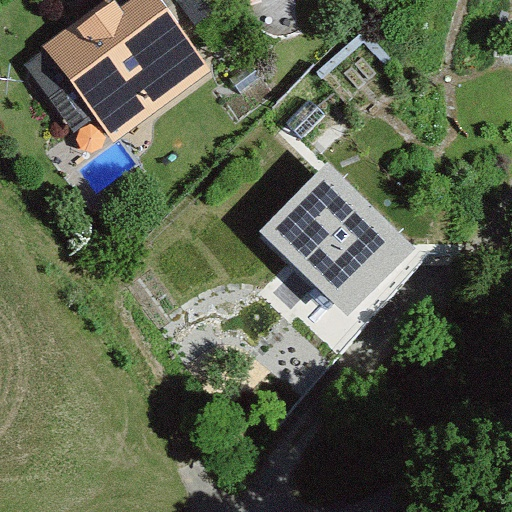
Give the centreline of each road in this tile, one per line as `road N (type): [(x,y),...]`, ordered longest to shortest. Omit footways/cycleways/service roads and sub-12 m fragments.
road 1 (track): [(256,511),(269,480),(355,373),(511,197)]
road 2 (residential): [(511,412),(313,511)]
